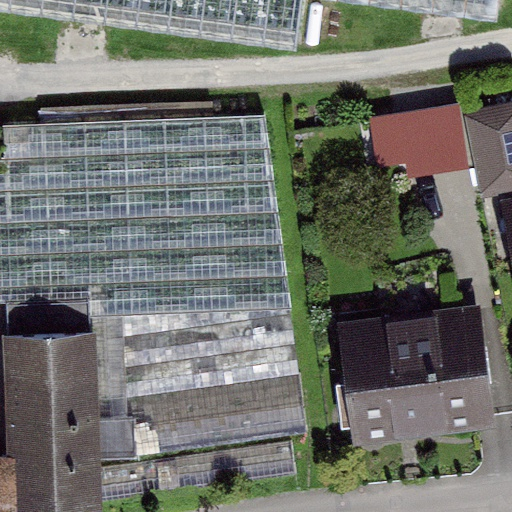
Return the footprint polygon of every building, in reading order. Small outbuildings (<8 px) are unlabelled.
[(97,0),(369,25),(371,0),(97,0)] [(415,168),(476,164),(471,94),(410,98),(415,168)] [(301,462),(278,104),(59,110),(0,153),(0,286),(128,275),(137,474),(301,462)] [(347,322),(363,430),(497,410),(481,302),(347,322)] [(104,322),(14,324),(17,506),(108,504),(104,322)]
